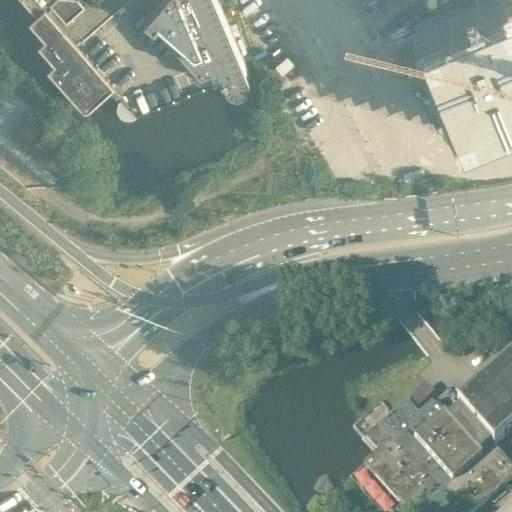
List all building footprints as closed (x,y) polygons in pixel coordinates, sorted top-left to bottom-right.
[(49,69),(82,107),(83,108),(84,109),(86,109),(87,109),(89,109),(90,108),(115,87),(75,41),(79,38),(80,39),(124,0),(24,0),(37,14),(30,20),(46,38),(39,44),(55,63),(49,69)] [(151,0),(144,8),(153,17),(156,15),(200,66),(210,62),(214,71),(220,69),(226,81),(228,82),(230,84),(234,86),(238,86),(242,85),(244,82),(247,79),(248,74),(248,69),(217,0),(151,0)] [(511,0),(490,0),(411,32),(447,119),(451,129),(511,103),(511,0)] [(511,358),(483,384),(511,416),(511,358)] [(376,454),(363,466),(404,511),(420,511),(425,508),(428,511),(474,511),(511,479),(511,470),(493,449),(508,435),(504,431),(504,432),(471,394),(443,419),(430,405),(417,416),(406,404),(364,440),(376,454)]
